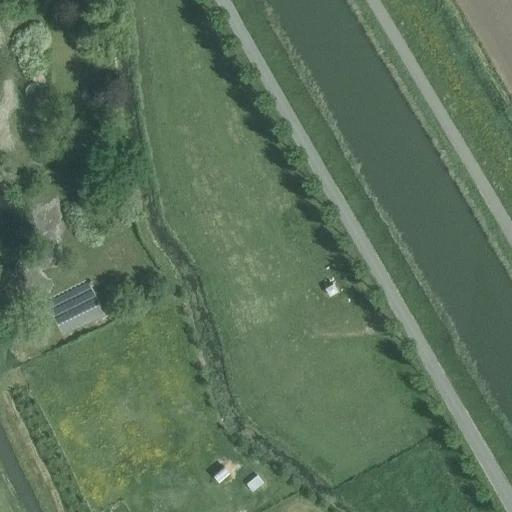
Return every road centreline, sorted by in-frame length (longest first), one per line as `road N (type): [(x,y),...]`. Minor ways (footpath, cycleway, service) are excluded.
road 1 (unclassified): [(511,505),(221,0)]
road 2 (unclassified): [(511,238),(372,0)]
